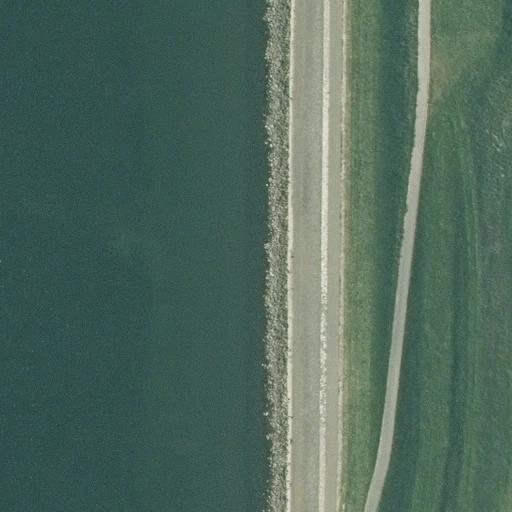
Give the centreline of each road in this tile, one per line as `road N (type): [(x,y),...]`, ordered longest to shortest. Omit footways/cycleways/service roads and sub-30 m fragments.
road 1 (unclassified): [(368,511),(383,444),(420,110),(422,0)]
road 2 (unclassified): [(328,511),(334,0)]
